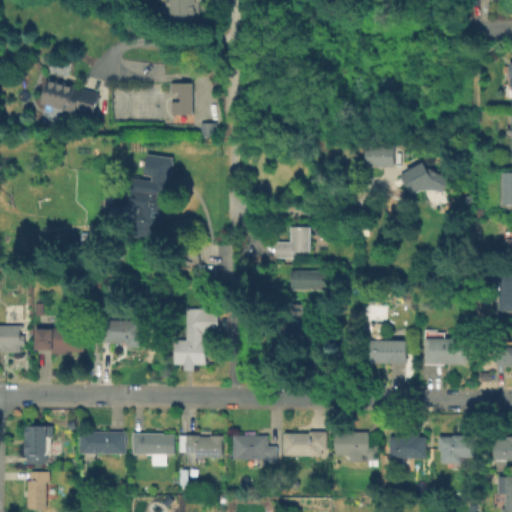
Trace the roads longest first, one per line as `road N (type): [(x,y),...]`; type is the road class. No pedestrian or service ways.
road 1 (residential): [(511,398),(0,393)]
road 2 (residential): [(229,0),(231,221)]
road 3 (residential): [(231,244),(232,394)]
